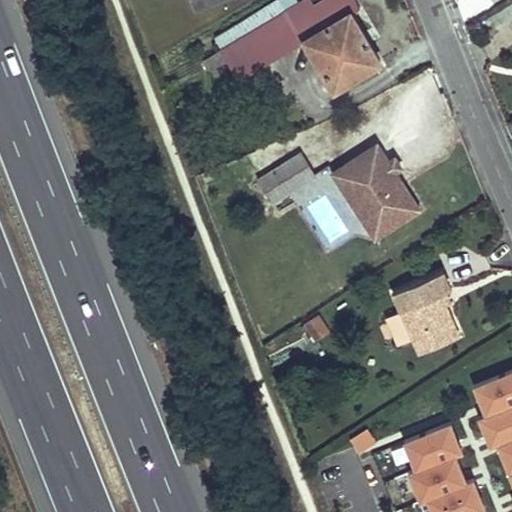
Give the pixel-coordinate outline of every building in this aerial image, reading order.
[(358,7),(354,0),(321,0),(314,5),(326,26),(351,11),(358,7)] [(326,26),(314,5),(293,17),(288,10),(222,51),(228,61),(239,80),(303,41),(326,26)] [(382,62),(351,11),(326,26),(303,41),(333,92),(382,62)] [(228,61),(222,51),(205,61),(210,71),(228,61)] [(376,237),(420,208),(396,171),(389,160),(377,143),(345,164),(370,202),(358,210),(376,237)] [(314,176),(300,155),(261,179),(275,201),(314,176)] [(402,167),(395,156),(389,160),(396,171),(402,167)] [(345,164),(333,172),(358,210),(370,202),(345,164)] [(451,285),(444,268),(395,289),(421,351),(445,341),(439,326),(454,320),(446,302),(440,305),(437,299),(444,296),(441,289),(447,287),(451,285)] [(453,299),(447,287),(441,289),(444,296),(446,302),(453,299)] [(440,305),(446,302),(444,296),(437,299),(440,305)] [(301,322),(312,341),(330,331),(319,312),(301,322)] [(445,341),(460,334),(454,320),(439,326),(445,341)] [(511,409),(504,396),(470,416),(485,442),(468,453),(479,473),(488,467),(497,482),(511,473),(511,409)] [(483,511),(454,419),(398,437),(419,500),(424,499),(428,511),(483,511)] [(367,426),(350,434),(358,450),(375,442),(367,426)] [(511,487),(511,473),(497,482),(504,493),(511,487)]
